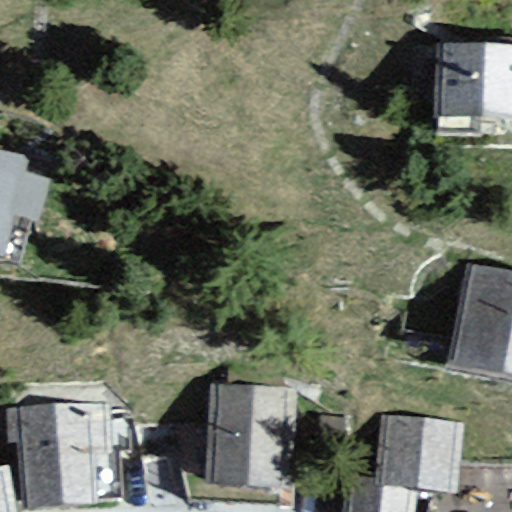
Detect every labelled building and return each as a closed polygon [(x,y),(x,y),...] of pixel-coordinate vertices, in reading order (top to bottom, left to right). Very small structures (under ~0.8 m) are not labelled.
[(484,58),(382,59),(372,139),(476,136),(484,58)] [(511,280),(432,260),(401,377),(511,406),(511,280)] [(185,383),(160,497),(230,511),(258,511),(281,403),(185,383)] [(416,511),(419,488),(459,492),(467,414),(384,406),(377,473),(352,471),(348,511),(416,511)] [(0,411),(0,511),(55,511),(58,459),(92,461),(94,417),(0,411)]
